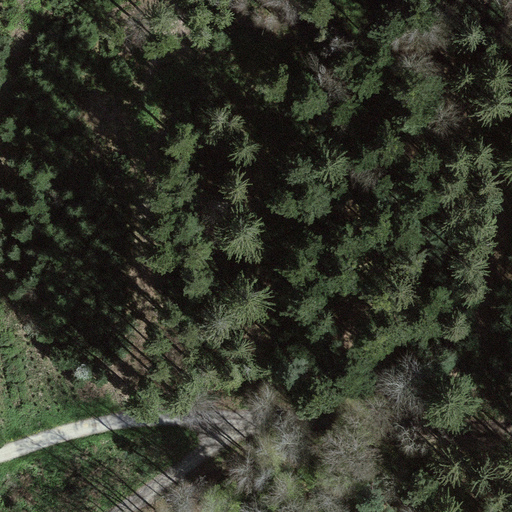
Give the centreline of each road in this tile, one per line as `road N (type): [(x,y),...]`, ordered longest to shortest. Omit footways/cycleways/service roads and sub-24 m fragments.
road 1 (track): [(511,430),(251,417),(95,422),(0,451)]
road 2 (track): [(511,216),(343,0)]
road 3 (track): [(127,511),(251,417)]
